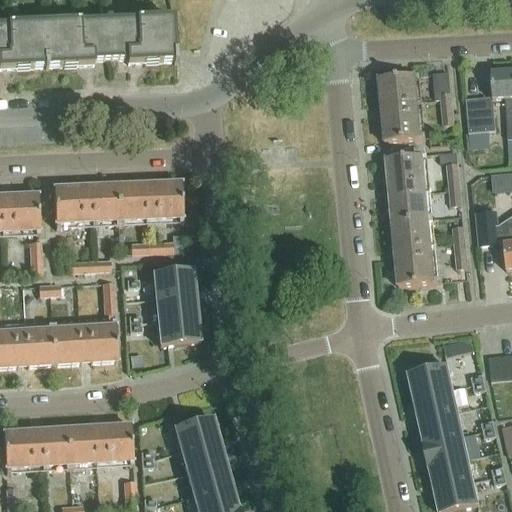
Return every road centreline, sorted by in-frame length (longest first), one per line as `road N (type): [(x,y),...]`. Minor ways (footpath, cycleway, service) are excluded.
road 1 (residential): [(362,338),(333,52)]
road 2 (residential): [(236,370),(99,404),(0,410)]
road 3 (residential): [(0,167),(215,157)]
road 4 (residential): [(215,157),(236,370)]
road 5 (unclassified): [(204,105),(0,117)]
road 6 (residential): [(333,52),(511,42)]
road 7 (residential): [(403,511),(362,338)]
road 8 (unclassified): [(204,105),(331,7)]
road 9 (residential): [(511,314),(362,338)]
road 10 (residential): [(236,370),(273,511)]
road 11 (residential): [(236,370),(362,338)]
